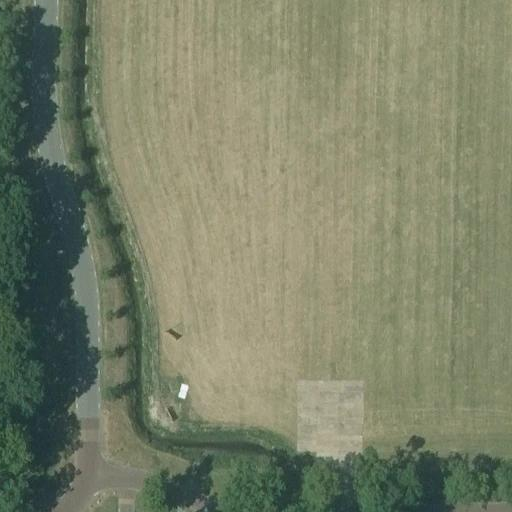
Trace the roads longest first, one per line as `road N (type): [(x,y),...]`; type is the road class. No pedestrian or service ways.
road 1 (tertiary): [(47,0),(47,136),(86,295),(88,477)]
road 2 (unclassified): [(88,477),(140,479),(223,511)]
